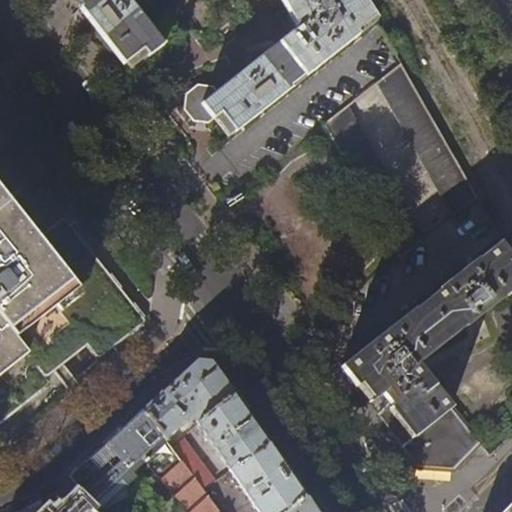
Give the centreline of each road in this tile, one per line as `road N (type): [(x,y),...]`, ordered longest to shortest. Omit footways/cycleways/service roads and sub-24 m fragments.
road 1 (secondary): [(0,9),(229,301)]
road 2 (residential): [(229,301),(35,484),(0,501)]
road 3 (secondary): [(229,301),(376,511)]
